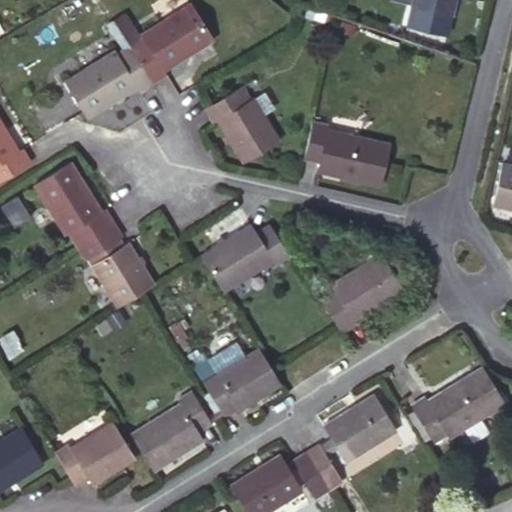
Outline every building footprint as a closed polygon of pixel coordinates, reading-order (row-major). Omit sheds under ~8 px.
[(412,0),(411,7),(451,16),(454,0),(412,0)] [(129,46),(152,82),(165,74),(162,70),(212,40),(190,4),(140,34),(143,38),(129,46)] [(138,92),(152,82),(129,46),(116,54),(114,51),(64,82),(86,118),(135,87),(138,92)] [(241,87),(204,109),(212,123),(215,121),(241,163),(278,140),(252,98),(250,100),(241,87)] [(326,126),(310,123),(302,159),(319,163),(317,171),(379,184),(388,143),(325,130),(326,126)] [(0,180),(30,162),(21,149),(17,152),(0,124),(0,180)] [(511,164),(503,162),(493,204),(511,208),(511,164)] [(113,223),(104,209),(100,211),(70,163),(33,184),(64,235),(67,233),(75,246),(113,223)] [(113,223),(75,246),(84,260),(85,259),(116,308),(154,284),(127,241),(121,245),(118,238),(122,237),(113,223)] [(199,256),(222,291),(271,261),(273,265),(287,257),(267,223),(255,231),(250,223),(199,255),(199,256)] [(317,295),(339,332),(353,324),(351,321),(401,289),(378,253),(328,283),(330,287),(317,295)] [(280,383),(257,347),(215,373),(213,369),(200,378),(223,415),(236,406),(239,410),(280,383)] [(424,396),(411,404),(433,441),(446,433),(449,437),(503,403),(481,366),(426,399),(424,396)] [(178,404),(130,433),(152,470),(201,439),(196,432),(209,423),(190,393),(176,401),(178,404)] [(323,423),(333,439),(338,447),(347,461),(395,431),(372,393),(323,423)] [(53,453),(73,485),(87,476),(91,484),(133,458),(111,422),(68,448),(67,444),(53,453)] [(0,489),(42,464),(19,427),(0,438),(0,489)] [(321,446),(326,454),(338,447),(333,439),(321,446)] [(303,452),(327,490),(343,481),(326,454),(321,446),(319,442),(303,452)] [(314,498),(327,490),(303,452),(290,460),(314,498)] [(229,484),(246,511),(266,511),(301,491),(278,454),(229,484)]
